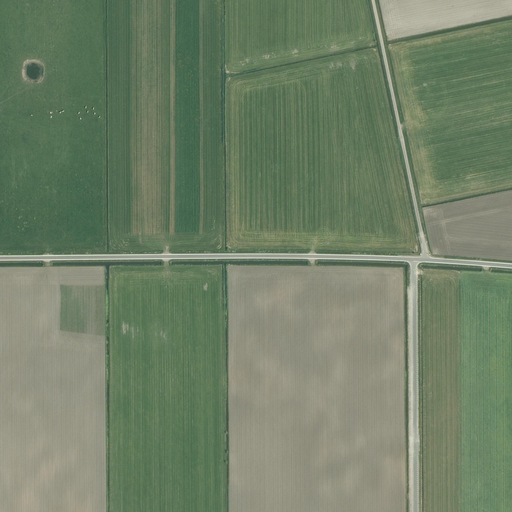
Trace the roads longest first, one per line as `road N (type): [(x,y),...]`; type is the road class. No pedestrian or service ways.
road 1 (unclassified): [(425,259),(0,257)]
road 2 (unclassified): [(425,259),(372,0)]
